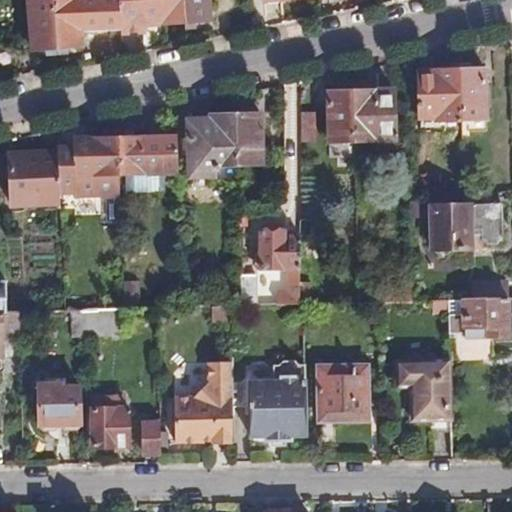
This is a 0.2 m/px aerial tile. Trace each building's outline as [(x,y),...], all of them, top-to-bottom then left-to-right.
[(47,56),(58,55),(54,0),(26,0),(31,51),(47,49),(47,56)] [(54,0),(58,55),(67,55),(67,48),(81,47),(77,0),(54,0)] [(122,39),(122,40),(146,38),(145,28),(186,25),(183,0),(118,0),(120,13),(122,39)] [(183,0),(186,25),(213,22),(211,0),(183,0)] [(106,40),(122,39),(120,13),(104,15),(106,40)] [(459,72),(459,64),(440,65),(440,71),(434,71),(434,75),(418,75),(419,129),(435,129),(435,135),(461,135),(461,123),(459,72)] [(484,70),(459,72),(461,123),(486,122),(484,70)] [(392,92),(350,93),(351,125),(351,144),(393,143),(392,92)] [(351,125),(350,93),(327,93),(328,144),(351,144),(351,125)] [(260,114),(234,115),(236,168),(262,167),(260,114)] [(236,168),(234,115),(208,115),(208,122),(186,122),(187,143),(187,154),(188,178),(212,178),(213,169),(236,168)] [(118,141),(117,128),(85,129),(85,138),(73,139),(73,147),(57,147),(58,193),(74,193),(75,197),(120,196),(119,174),(118,141)] [(128,128),(117,128),(118,141),(119,174),(177,173),(176,154),(176,143),(176,138),(128,139),(128,128)] [(187,143),(176,143),(176,154),(187,154),(187,143)] [(59,202),(57,156),(10,157),(10,203),(59,202)] [(500,206),(429,207),(430,252),(470,251),(470,237),(469,227),(500,227),(500,206)] [(500,227),(469,227),(470,237),(478,237),(478,245),(501,245),(500,227)] [(297,304),(298,235),(280,235),(280,228),(258,229),(258,247),(254,247),(251,254),(251,261),(254,266),(257,265),(257,268),(284,267),(284,292),(267,292),(266,304),(297,304)] [(256,278),(240,278),(241,305),(255,305),(256,278)] [(127,282),(123,282),(123,309),(135,308),(135,297),(127,297),(127,282)] [(470,299),(505,298),(505,282),(470,282),(470,299)] [(411,285),(356,287),(356,302),(386,302),(411,301),(411,285)] [(506,337),(505,298),(470,299),(448,300),(448,311),(449,356),(489,356),(489,338),(506,337)] [(448,300),(411,301),(386,302),(386,312),(448,311),(448,300)] [(210,322),(229,322),(229,306),(210,306),(210,322)] [(157,308),(157,334),(165,334),(165,320),(170,320),(170,307),(157,308)] [(84,310),(85,334),(119,333),(119,309),(84,310)] [(69,334),(85,334),(84,310),(69,310),(69,334)] [(3,312),(0,311),(0,340),(18,341),(17,311),(3,312)] [(292,437),(305,437),(304,364),(298,364),(294,360),(284,360),(278,365),(273,365),(273,380),(229,382),(230,402),(247,402),(248,438),(263,437),(263,442),(291,442),(292,437)] [(450,423),(449,362),(396,364),(396,388),(409,389),(411,422),(431,423),(450,423)] [(226,363),(184,364),(184,384),(169,384),(170,411),(209,410),(210,417),(227,417),(226,363)] [(367,367),(317,367),(318,422),(367,422),(367,367)] [(59,385),(36,385),(37,425),(79,424),(79,389),(60,389),(59,385)] [(91,415),(91,446),(91,448),(127,447),(126,408),(114,408),(114,396),(91,396),(91,415)] [(431,437),(450,436),(450,423),(431,423),(431,437)] [(143,457),(159,456),(158,425),(143,425),(143,457)]
